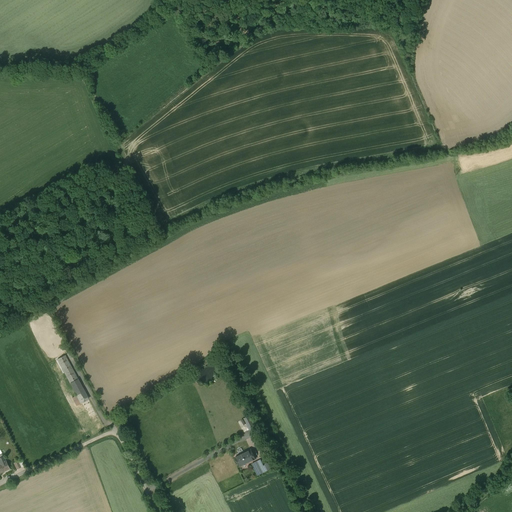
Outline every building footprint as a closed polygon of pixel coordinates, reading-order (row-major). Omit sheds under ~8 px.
[(65,355),(57,360),(70,383),(80,403),(88,398),(65,355)] [(249,416),(241,420),(244,425),(246,423),(250,430),(255,427),(249,416)] [(251,450),(235,457),(240,466),(255,459),(251,450)] [(0,464),(0,473),(9,469),(3,457),(0,458),(0,463),(0,464)] [(260,460),(252,464),(258,475),(266,471),(260,460)]
